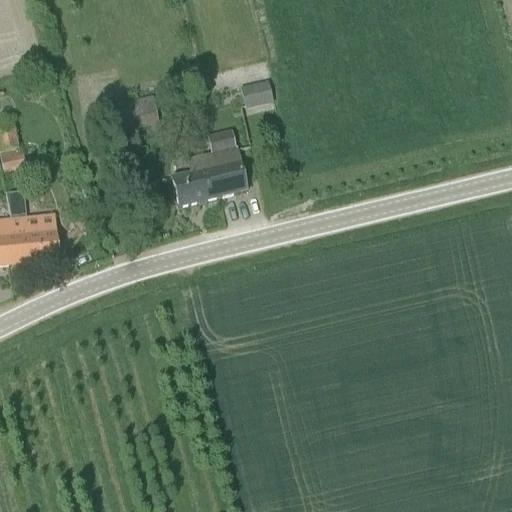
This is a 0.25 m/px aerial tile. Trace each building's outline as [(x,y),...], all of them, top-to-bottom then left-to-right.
[(241,88),(246,110),(274,104),(269,82),(241,88)] [(158,123),(152,98),(94,111),(101,140),(151,129),(152,133),(165,130),(163,122),(158,123)] [(210,158),(235,152),(231,135),(206,141),(210,158)] [(30,151),(17,154),(0,156),(0,162),(3,176),(34,170),(30,151)] [(179,212),(246,196),(236,152),(187,164),(190,177),(172,182),(179,212)] [(53,219),(11,223),(13,240),(6,240),(9,269),(58,265),(53,219)] [(0,270),(9,269),(6,240),(13,240),(11,223),(0,223),(0,270)]
